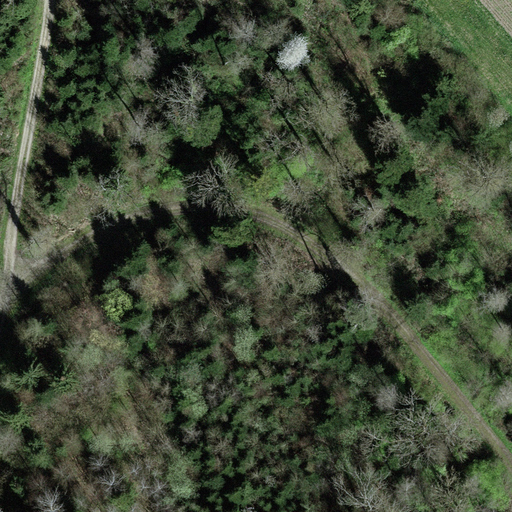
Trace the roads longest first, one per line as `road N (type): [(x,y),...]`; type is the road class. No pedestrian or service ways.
road 1 (track): [(511,465),(421,350),(313,251),(251,218),(180,208),(144,216),(65,253),(0,305)]
road 2 (track): [(50,0),(0,286)]
